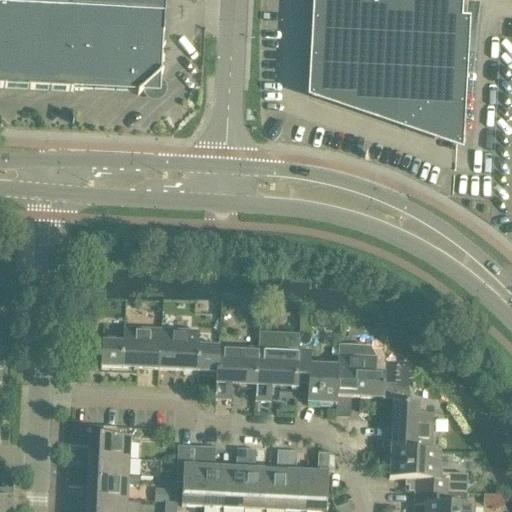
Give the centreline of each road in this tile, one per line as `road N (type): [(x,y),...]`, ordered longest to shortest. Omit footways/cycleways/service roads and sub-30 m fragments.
road 1 (residential): [(367,511),(336,436),(194,430),(175,403),(39,396)]
road 2 (tertiary): [(226,203),(280,208),(398,239),(441,262),(511,329)]
road 3 (tertiary): [(511,286),(436,228),(366,193),(228,167)]
road 4 (residential): [(39,396),(48,194)]
road 5 (tertiary): [(228,167),(50,158)]
road 6 (tertiary): [(48,194),(226,203)]
road 7 (unclassified): [(228,167),(237,0)]
